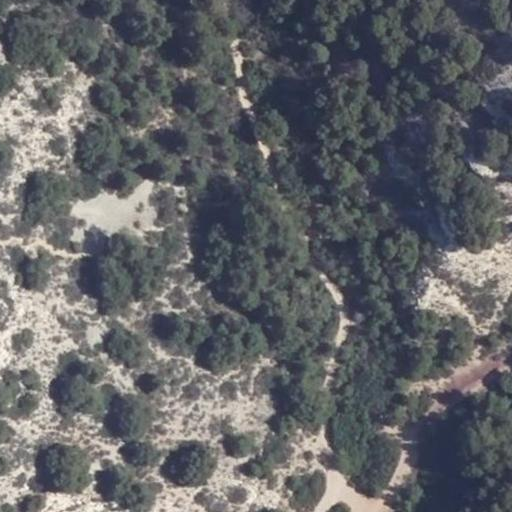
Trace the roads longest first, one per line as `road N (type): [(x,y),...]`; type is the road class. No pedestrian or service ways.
road 1 (track): [(321,511),(336,487),(322,418),(342,301),(309,259),(253,122),(238,74),(232,0)]
road 2 (track): [(511,366),(462,386),(425,426),(394,493),(365,511)]
